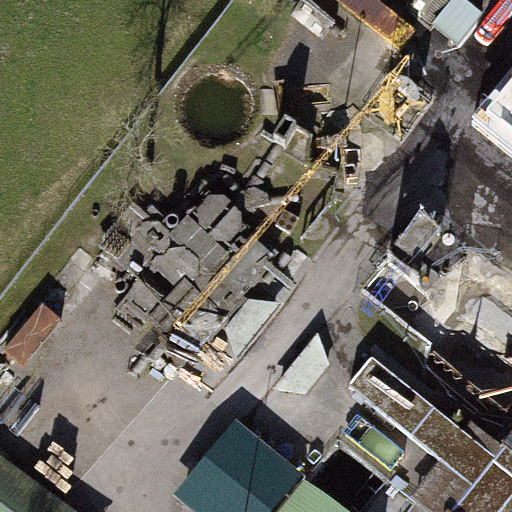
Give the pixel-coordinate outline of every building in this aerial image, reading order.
[(511,103),(489,133),(511,150),(511,103)] [(433,239),(414,224),(380,267),(410,290),(422,275),(412,267),(433,239)] [(280,306),(249,302),(224,328),(235,362),(280,306)] [(329,368),(317,337),(272,391),(306,397),(329,368)] [(454,437),(363,363),(339,392),(433,469),(463,493),(447,511),(500,511),(511,498),(511,420),(486,399),(454,437)] [(180,511),(274,511),(300,481),(233,426),(169,503),(180,511)] [(62,511),(0,466),(0,511),(62,511)] [(447,511),(463,493),(433,469),(403,505),(411,511),(447,511)] [(337,511),(300,481),(274,511),(337,511)]
